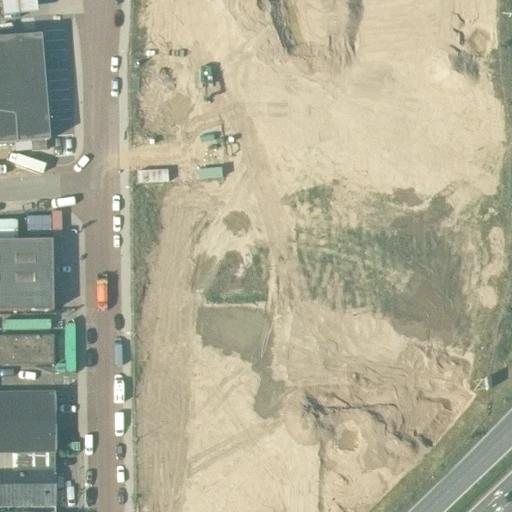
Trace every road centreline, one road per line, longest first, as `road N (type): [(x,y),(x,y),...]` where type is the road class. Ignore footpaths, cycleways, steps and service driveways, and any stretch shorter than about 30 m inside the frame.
road 1 (unclassified): [(104,192),(111,511)]
road 2 (unclassified): [(106,0),(104,192)]
